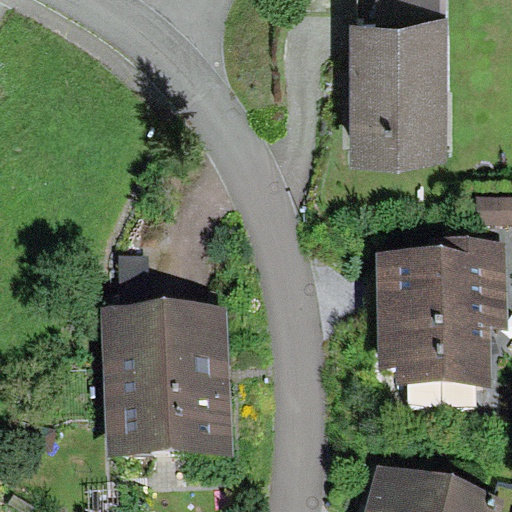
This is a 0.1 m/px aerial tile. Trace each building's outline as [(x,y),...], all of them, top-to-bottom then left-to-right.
[(353,0),(354,30),(432,30),(431,0),(353,0)] [(432,30),(354,30),(355,162),(433,162),(432,30)] [(511,212),(483,214),(484,231),(511,230),(511,212)] [(432,287),(380,286),(377,404),(471,406),(473,335),(493,336),(495,266),(432,265),(432,287)] [(222,306),(101,312),(109,452),(229,446),(222,306)] [(494,511),(498,497),(380,468),(369,511),(494,511)]
